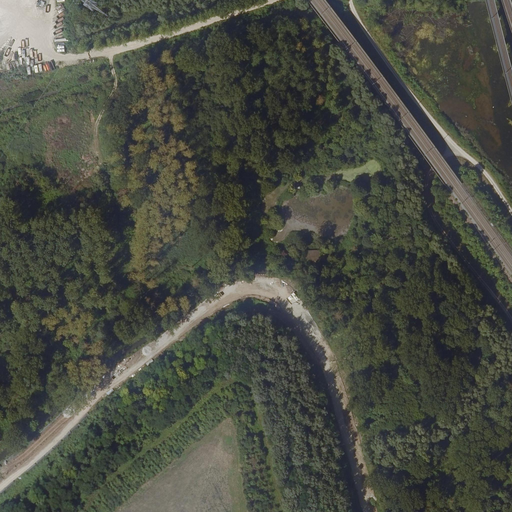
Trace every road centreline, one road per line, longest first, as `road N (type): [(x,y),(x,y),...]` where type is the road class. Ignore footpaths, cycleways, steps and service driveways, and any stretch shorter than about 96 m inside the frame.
road 1 (track): [(109,59),(117,87),(99,134),(120,213),(241,186),(239,254),(247,264),(297,264)]
road 2 (track): [(363,511),(305,324),(277,287),(230,287),(218,277),(218,266),(239,254)]
road 3 (track): [(511,210),(484,168),(452,144),(403,85),(350,0)]
road 4 (track): [(452,144),(425,189),(433,216),(511,320)]
road 5 (track): [(272,0),(93,65)]
